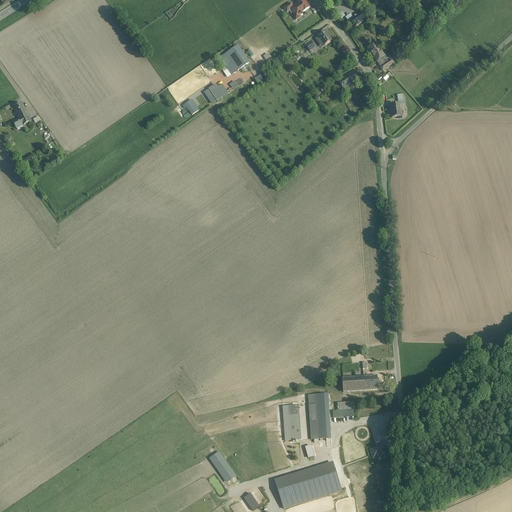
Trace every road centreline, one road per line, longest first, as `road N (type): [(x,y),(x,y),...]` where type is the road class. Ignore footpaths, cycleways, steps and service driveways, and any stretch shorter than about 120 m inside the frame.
road 1 (unclassified): [(408,511),(381,165)]
road 2 (unclassified): [(511,34),(398,140)]
road 3 (unclassified): [(379,132),(369,71),(321,0)]
